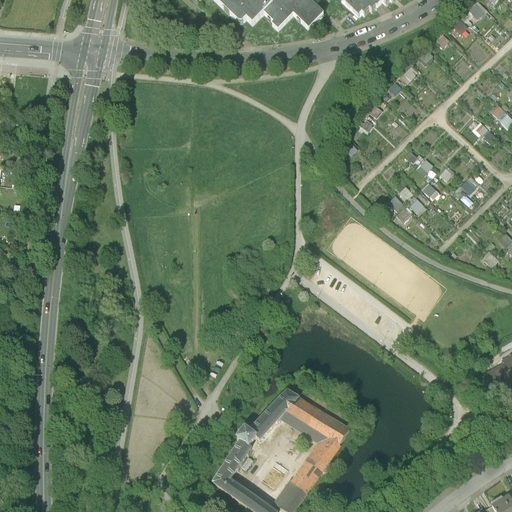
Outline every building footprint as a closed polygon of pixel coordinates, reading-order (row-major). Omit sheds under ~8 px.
[(241,0),(214,0),(236,22),(240,19),(244,24),(246,21),(253,27),(264,15),(274,5),(268,0),(245,0),(245,1),(244,2),(241,0)] [(323,16),(308,1),(307,0),(284,0),(280,4),(277,2),(276,3),(274,5),(264,15),(274,25),(272,27),(278,32),(293,16),(308,31),(323,16)] [(343,0),(341,3),(358,20),(361,16),(364,18),(369,12),(372,14),(375,10),(376,11),(379,7),(382,4),(385,7),(390,2),(391,3),(394,0),(343,0)] [(467,11),(476,20),(483,13),(474,3),(467,11)] [(451,27),(459,36),(468,28),(459,19),(451,27)] [(435,40),(440,48),(447,44),(442,36),(435,40)] [(426,52),(421,55),(426,61),(431,57),(426,52)] [(409,68),(399,77),(406,84),(416,75),(409,68)] [(387,92),(393,97),(400,89),(394,84),(387,92)] [(375,106),(368,114),(374,119),(381,112),(375,106)] [(506,132),(511,126),(511,122),(498,106),(489,113),(506,132)] [(363,121),(359,128),(367,132),(371,124),(363,121)] [(471,132),(479,139),(487,131),(478,123),(471,132)] [(423,178),(431,168),(423,161),(415,171),(423,178)] [(445,169),(439,176),(446,182),(452,176),(445,169)] [(425,176),(430,180),(436,174),(431,170),(425,176)] [(469,178),(459,188),(467,197),(477,187),(469,178)] [(427,198),(434,191),(427,183),(420,190),(427,198)] [(404,187),(396,194),(405,203),(412,196),(404,187)] [(395,212),(403,205),(394,196),(386,203),(395,212)] [(409,208),(415,214),(422,206),(415,200),(409,208)] [(412,218),(402,209),(395,217),(404,226),(412,218)] [(504,363),(487,373),(510,415),(511,414),(511,354),(502,360),(504,363)] [(246,450),(253,440),(258,444),(278,421),(297,400),(286,393),(247,434),(241,431),(239,434),(234,441),(239,444),(209,485),(247,511),(268,511),(227,483),(249,452),(246,450)] [(347,433),(297,400),(278,421),(318,446),(291,484),(290,483),(273,507),(279,511),(295,511),(339,451),(336,449),(347,433)] [(511,511),(511,497),(499,505),(503,511),(511,511)]
